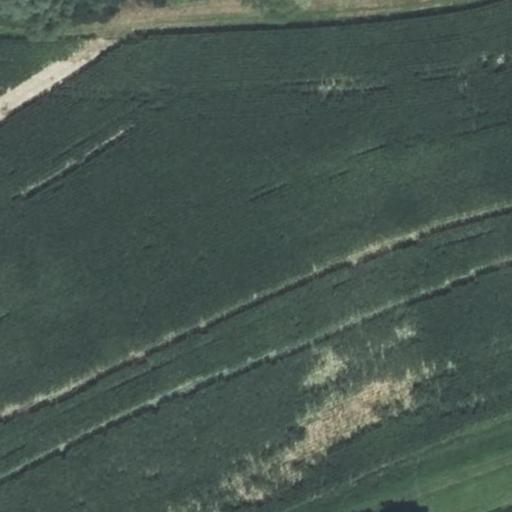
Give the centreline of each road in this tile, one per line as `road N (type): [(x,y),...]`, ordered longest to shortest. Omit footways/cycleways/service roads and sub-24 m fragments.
road 1 (track): [(158,0),(0,7)]
road 2 (track): [(511,459),(373,511)]
